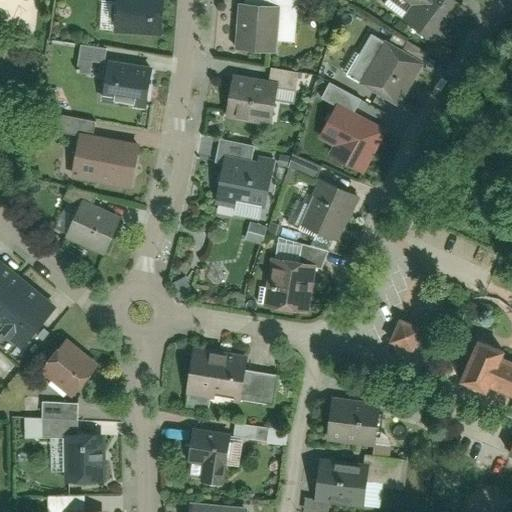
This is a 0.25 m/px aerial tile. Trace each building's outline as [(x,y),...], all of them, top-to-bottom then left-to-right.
[(117,0),(115,31),(163,35),(165,0),(117,0)] [(403,18),(428,38),(458,2),(454,0),(413,0),(416,2),(403,18)] [(237,3),(235,52),(278,55),(280,5),(237,3)] [(363,85),(402,106),(426,62),(387,41),(363,85)] [(103,100),(148,108),(154,73),(110,65),(103,100)] [(230,119),(275,128),(283,86),(239,77),(230,119)] [(329,156),(363,173),(386,127),(353,111),(360,97),(328,81),(320,98),(333,104),(316,137),(334,146),(329,156)] [(75,180),(130,191),(139,146),(84,134),(75,180)] [(229,155),(220,209),(268,218),(279,158),(255,154),(254,159),(229,155)] [(322,180),(300,230),(334,245),(355,194),(322,180)] [(66,235),(107,254),(121,222),(81,203),(66,235)] [(249,222),(246,239),(262,243),(266,225),(249,222)] [(307,265),(273,260),(267,305),(300,310),(307,265)] [(0,327),(23,347),(55,308),(0,263),(0,327)] [(423,328),(405,317),(395,336),(413,347),(423,328)] [(511,391),(511,441),(511,444),(511,359),(501,355),(505,347),(475,334),(456,376),(483,388),(487,381),(511,391)] [(96,369),(63,340),(42,363),(75,393),(96,369)] [(194,344),(185,390),(240,400),(249,354),(194,344)] [(336,401),(333,441),(381,445),(385,405),(336,401)] [(96,481),(94,434),(78,435),(76,404),(41,405),(42,440),(62,439),(64,483),(96,481)] [(189,428),(187,458),(203,460),(201,482),(223,485),(228,432),(189,428)] [(319,464),(317,499),(365,503),(367,468),(319,464)] [(246,511),(247,506),(186,501),(185,511),(246,511)]
